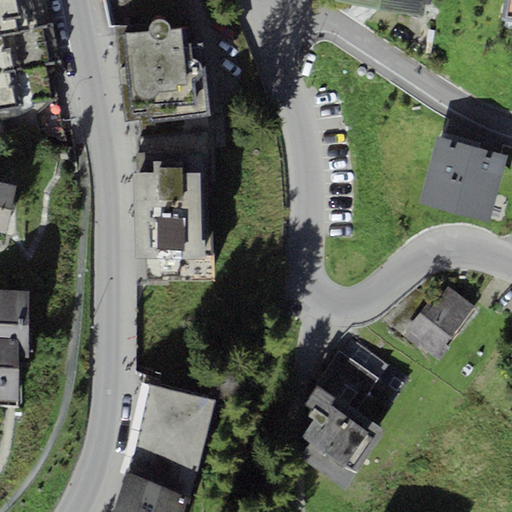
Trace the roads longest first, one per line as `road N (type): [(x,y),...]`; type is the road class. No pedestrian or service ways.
road 1 (residential): [(73,511),(105,410),(108,277),(95,110),(75,0)]
road 2 (residential): [(318,289),(306,262),(307,144),(255,0)]
road 3 (residential): [(276,0),(331,26),(446,102),(511,132)]
road 4 (residential): [(287,511),(287,438),(318,289)]
road 5 (residential): [(318,289),(359,301),(436,250),(460,248),(511,268)]
